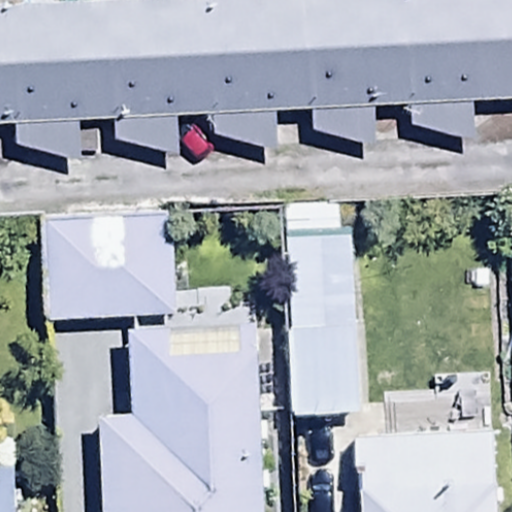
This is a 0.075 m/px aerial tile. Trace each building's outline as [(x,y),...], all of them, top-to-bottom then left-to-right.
[(511,0),(0,0),(0,126),(13,126),(14,144),(78,159),(76,125),(112,123),(113,140),(177,159),(174,118),(210,116),(211,133),(275,151),(273,113),(308,111),(309,133),(373,148),(372,111),(408,109),(408,125),(471,145),(470,106),(511,103),(511,0)] [(41,276),(156,268),(149,164),(33,173),(41,276)] [(353,168),(283,170),(289,380),(358,378),(353,168)] [(272,511),(261,276),(123,283),(128,371),(96,372),(102,511),(272,511)] [(495,511),(490,390),(358,396),(363,511),(495,511)] [(0,511),(18,511),(18,467),(0,467),(0,511)]
